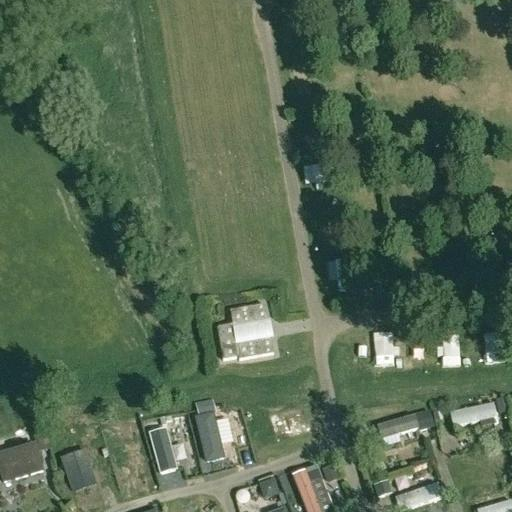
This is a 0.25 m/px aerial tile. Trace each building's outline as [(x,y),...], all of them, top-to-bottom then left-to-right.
[(398,116),(382,123),(388,139),(405,132),(398,116)] [(408,190),(398,192),(401,217),(411,216),(408,190)] [(354,223),(334,223),(334,242),(354,242),(354,223)] [(237,314),(240,346),(276,342),(273,310),(237,314)] [(507,399),(497,402),(500,416),(511,414),(507,399)] [(496,420),(493,405),(450,415),(454,430),(480,423),(481,428),(495,425),(494,420),(496,420)] [(297,435),(305,434),(302,414),(293,415),(297,435)] [(417,431),(432,427),(429,415),(414,419),(417,431)] [(223,460),(212,418),(193,422),(203,465),(223,460)] [(412,419),(376,428),(380,442),(416,432),(412,419)] [(134,481),(150,477),(147,467),(138,434),(122,438),(123,442),(110,446),(121,483),(134,480),(134,481)] [(35,448),(0,457),(0,483),(1,487),(43,475),(37,454),(35,448)] [(85,452),(61,459),(72,494),(96,487),(85,452)] [(332,511),(317,472),(291,482),(302,511),(332,511)] [(258,484),(263,500),(279,495),(274,479),(258,484)] [(408,511),(442,501),(437,487),(396,500),(399,511),(408,511)] [(511,511),(511,508),(510,503),(481,511),(511,511)]
